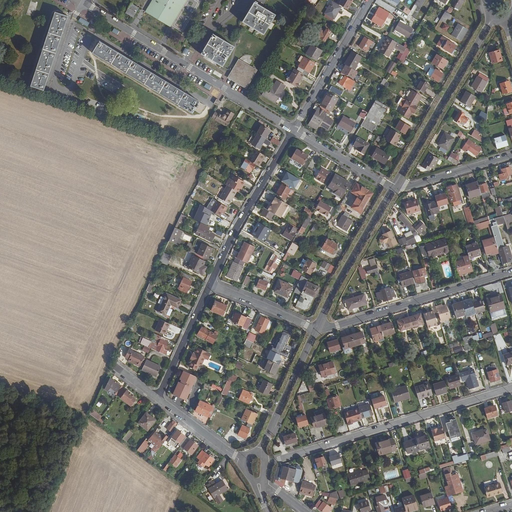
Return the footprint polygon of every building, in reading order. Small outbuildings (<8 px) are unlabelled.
[(170,27),(186,0),(152,0),(145,12),(170,27)] [(341,0),(338,4),(347,10),(351,3),(350,2),(351,0),(341,0)] [(416,0),(410,12),(409,14),(414,17),(424,0),(416,0)] [(463,0),(458,0),(454,7),(458,9),(463,0)] [(257,2),(255,1),(243,22),(263,34),(275,15),(256,4),(257,2)] [(325,13),(334,19),(341,7),(332,2),(325,13)] [(139,8),(131,3),(125,12),(133,17),(139,8)] [(389,13),(380,7),(372,20),(381,26),(389,13)] [(451,15),(444,11),(439,20),(445,23),(447,18),(449,20),(451,15)] [(43,90),(68,16),(56,12),(31,86),(43,90)] [(78,21),(87,27),(89,23),(80,17),(78,21)] [(413,29),(400,21),(395,30),(408,37),(413,29)] [(322,31),(320,29),(315,36),(320,39),(321,38),(325,41),(332,28),(326,24),(322,31)] [(449,27),(444,24),(440,31),(444,34),(449,27)] [(467,29),(458,24),(451,36),(460,41),(467,29)] [(222,66),(234,47),(213,35),(201,53),(222,66)] [(373,42),(365,37),(360,46),(366,50),(370,44),(372,45),(373,42)] [(397,42),(387,37),(384,41),(386,41),(383,46),(380,51),(388,57),(397,42)] [(456,46),(442,37),(437,45),(451,53),(456,46)] [(193,113),(195,110),(199,102),(99,42),(93,53),(193,113)] [(404,50),(406,48),(399,44),(397,48),(403,52),(404,50)] [(182,53),(185,55),(190,47),(186,45),(182,53)] [(312,45),(306,55),(316,61),(323,51),(312,45)] [(500,56),(498,49),(488,52),(491,61),(492,60),(493,63),(502,60),(501,56),(500,56)] [(408,53),(404,50),(403,52),(398,61),(402,63),(408,53)] [(345,64),(346,65),(354,70),(362,57),(353,51),(345,64)] [(431,63),(442,69),(444,65),(441,63),(444,59),(436,54),(431,63)] [(304,70),(302,74),(307,76),(314,63),(304,57),(298,67),(304,70)] [(257,69),(240,59),(229,75),(247,86),(257,69)] [(341,73),(345,75),(348,75),(351,77),(355,70),(354,70),(346,65),(341,73)] [(285,81),(294,86),(301,73),(291,67),(283,80),(285,81)] [(431,77),(430,77),(438,82),(443,74),(435,69),(434,70),(430,68),(426,74),(431,77)] [(272,73),(265,69),(261,75),(268,79),(272,73)] [(489,78),(479,73),(471,86),(481,92),(489,78)] [(273,102),(285,81),(283,80),(277,76),(268,91),(266,90),(264,93),(266,94),(264,97),(273,102)] [(342,81),(340,84),(340,85),(349,90),(354,82),(345,76),(342,81)] [(383,79),(380,84),(387,87),(390,82),(383,79)] [(416,89),(423,93),(428,84),(421,80),(416,89)] [(508,80),(500,83),(503,94),(511,91),(508,80)] [(329,90),(340,96),(343,92),(332,86),(329,90)] [(406,100),(416,106),(421,96),(411,91),(406,100)] [(475,96),(466,91),(460,101),(469,107),(475,96)] [(338,99),(328,93),(321,104),(331,111),(338,99)] [(223,106),(228,99),(224,97),(219,103),(223,106)] [(399,113),(408,119),(416,106),(406,100),(401,97),(397,103),(403,106),(399,113)] [(368,112),(375,117),(379,111),(383,113),(387,106),(376,100),(368,112)] [(199,102),(195,110),(201,113),(205,105),(199,102)] [(326,112),(318,107),(308,124),(317,129),(320,123),(320,122),(324,124),(323,125),(329,129),(333,121),(324,116),(326,112)] [(359,116),(364,119),(366,117),(368,112),(363,109),(359,116)] [(218,114),(215,119),(215,120),(227,127),(234,114),(228,110),(225,115),(223,115),(222,116),(219,114),(218,114)] [(366,117),(373,121),(375,117),(368,112),(366,117)] [(454,121),(464,126),(466,121),(467,119),(463,116),(463,115),(459,113),(454,121)] [(349,135),(356,123),(344,116),(337,128),(349,135)] [(364,119),(361,125),(373,132),(376,126),(371,123),(373,121),(366,117),(364,119)] [(399,120),(395,128),(401,132),(404,134),(407,130),(408,130),(410,127),(399,120)] [(261,126),(257,134),(258,134),(265,138),(269,130),(261,126)] [(391,129),(385,139),(395,145),(397,142),(396,141),(398,139),(401,134),(391,129)] [(473,134),(469,131),(467,134),(481,142),(483,139),(478,136),(479,133),(475,131),(473,134)] [(455,138),(445,133),(438,145),(441,146),(439,150),(446,153),(455,138)] [(259,149),(265,138),(258,134),(251,144),(259,149)] [(504,136),(494,140),(497,149),(508,146),(504,136)] [(369,144),(358,137),(353,145),(361,149),(359,151),(363,153),(369,144)] [(270,141),(278,146),(280,142),(272,138),(270,141)] [(481,148),(469,141),(464,149),(467,151),(468,150),(477,155),(481,148)] [(308,155),(296,148),(290,158),(302,165),(308,155)] [(389,156),(377,148),(372,157),(384,164),(389,156)] [(255,165),(258,167),(265,156),(256,151),(249,161),(255,165)] [(439,159),(429,153),(422,167),(428,171),(430,167),(433,169),(439,159)] [(449,156),(447,159),(455,164),(457,161),(449,156)] [(249,161),(246,160),(241,167),(249,172),(251,168),(252,169),(255,165),(249,161)] [(510,167),(502,169),(503,172),(499,173),(500,177),(511,174),(510,167)] [(322,168),(320,171),(318,175),(316,178),(325,184),(331,174),(322,168)] [(285,171),(279,180),(295,188),(300,179),(285,171)] [(342,197),(350,183),(336,175),(328,189),(342,197)] [(226,185),(227,186),(237,192),(238,192),(240,189),(241,186),(242,187),(244,183),(234,176),(231,180),(229,179),(226,185)] [(470,197),(481,194),(481,193),(479,185),(478,182),(466,185),(470,197)] [(486,183),(479,185),(481,193),(489,191),(486,183)] [(292,189),(283,184),(277,195),(286,200),(292,189)] [(351,208),(360,213),(372,194),(356,184),(351,192),(358,196),(351,208)] [(457,185),(447,188),(451,202),(453,201),(454,206),(461,204),(460,199),(462,199),(457,185)] [(220,199),(229,205),(237,192),(227,186),(220,199)] [(372,194),(360,213),(361,214),(373,194),(372,194)] [(291,207),(275,197),(272,202),(270,201),(268,205),(269,207),(267,210),(272,213),(283,219),(291,207)] [(212,212),(219,216),(225,207),(216,201),(210,211),(212,212)] [(419,209),(417,201),(409,204),(408,202),(404,203),(407,213),(419,209)] [(440,212),(436,201),(431,202),(431,203),(424,205),(428,215),(440,212)] [(331,208),(320,202),(315,210),(327,216),(331,208)] [(195,216),(194,219),(197,220),(204,224),(206,225),(207,222),(210,216),(212,212),(210,211),(201,205),(199,209),(195,216)] [(266,209),(263,207),(260,213),(268,218),(272,213),(267,210),(266,209)] [(469,226),(475,225),(474,221),(469,207),(464,208),(469,226)] [(349,215),(345,212),(336,226),(345,232),(352,221),(347,218),(349,215)] [(415,229),(402,214),(399,217),(407,226),(408,226),(411,229),(411,230),(412,231),(415,234),(418,232),(415,229)] [(499,252),(502,263),(511,260),(508,246),(505,246),(497,221),(505,219),(504,216),(489,220),(495,238),(499,252)] [(311,219),(307,217),(300,229),(298,232),(302,234),(311,219)] [(258,222),(250,235),(264,243),(271,230),(258,222)] [(208,231),(209,227),(200,223),(195,233),(211,241),(215,235),(208,231)] [(421,223),(415,229),(418,232),(419,234),(426,229),(421,223)] [(285,230),(284,233),(282,235),(290,239),(297,229),(288,224),(285,230)] [(175,228),(169,242),(175,245),(182,231),(175,228)] [(391,231),(383,235),(383,236),(381,237),(380,239),(382,243),(384,243),(385,242),(386,242),(389,248),(397,244),(391,231)] [(406,237),(399,240),(402,246),(403,246),(402,244),(406,243),(408,245),(417,243),(415,240),(413,235),(406,238),(406,237)] [(280,238),(276,236),(272,244),(276,247),(280,238)] [(490,254),(499,252),(495,238),(483,241),(485,247),(484,247),(486,254),(490,253),(490,254)] [(336,245),(327,239),(322,248),(331,254),(336,245)] [(445,239),(422,246),(426,258),(444,253),(444,254),(449,253),(445,239)] [(237,253),(235,257),(237,258),(244,262),(247,263),(255,247),(243,241),(241,245),(242,246),(238,254),(237,253)] [(169,242),(163,253),(170,256),(175,245),(169,242)] [(284,255),(281,261),(285,264),(288,259),(294,249),(296,249),(298,246),(292,242),(284,255)] [(466,246),(469,257),(481,254),(477,242),(466,246)] [(197,255),(207,259),(212,248),(202,244),(197,255)] [(190,245),(188,250),(195,254),(198,248),(190,245)] [(289,260),(296,249),(294,249),(288,259),(289,260)] [(163,253),(159,262),(167,266),(171,257),(170,256),(163,253)] [(273,254),(264,270),(270,274),(271,272),(272,273),(275,268),(277,264),(278,264),(280,260),(276,258),(277,257),(273,254)] [(205,262),(193,256),(188,268),(199,273),(205,262)] [(455,262),(459,275),(463,274),(462,272),(473,269),(469,257),(455,262)] [(244,262),(237,258),(235,262),(233,262),(226,277),(237,281),(244,266),(242,266),(244,262)] [(316,263),(307,259),(307,260),(306,259),(305,261),(303,259),(299,265),(302,267),(301,269),(302,269),(302,270),(310,274),(311,271),(312,272),(314,267),(316,263)] [(329,264),(324,261),(321,266),(327,269),(329,264)] [(377,266),(366,269),(368,274),(378,271),(377,266)] [(414,282),(416,287),(419,286),(418,283),(425,280),(424,276),(428,274),(425,267),(413,271),(416,278),(413,279),(414,282)] [(399,274),(401,278),(401,281),(403,286),(414,282),(413,279),(410,270),(399,274)] [(178,289),(186,293),(191,282),(188,280),(190,276),(182,272),(180,276),(184,278),(178,289)] [(302,273),(295,288),(302,291),(306,282),(308,277),(302,273)] [(265,290),(268,282),(259,279),(257,286),(265,290)] [(291,286),(279,280),(274,291),(287,297),(291,286)] [(306,282),(302,291),(295,306),(305,311),(309,309),(319,288),(306,282)] [(389,288),(381,291),(381,292),(377,294),(379,300),(383,298),(384,301),(392,299),(392,297),(395,296),(393,288),(390,289),(389,288)] [(161,304),(177,311),(182,300),(166,293),(161,304)] [(345,300),(348,310),(367,304),(364,295),(345,300)] [(490,311),(504,307),(500,296),(494,298),(493,296),(487,298),(490,311)] [(472,303),(471,300),(462,302),(465,313),(469,311),(468,309),(471,308),(471,309),(474,308),(472,303)] [(485,311),(482,300),(472,303),(474,308),(477,318),(484,316),(482,312),(485,311)] [(226,306),(215,301),(211,311),(222,316),(226,306)] [(452,304),(456,317),(466,314),(465,313),(462,302),(462,301),(452,304)] [(176,311),(177,311),(161,304),(156,315),(164,319),(169,308),(176,311)] [(447,309),(439,312),(441,321),(450,318),(447,309)] [(428,328),(438,325),(433,311),(424,314),(428,328)] [(245,321),(246,318),(236,313),(232,322),(242,326),(241,328),(246,331),(249,323),(245,321)] [(420,313),(409,317),(412,327),(423,323),(420,313)] [(269,329),(272,322),(262,317),(256,331),(263,334),(266,328),(269,329)] [(412,327),(409,317),(397,320),(401,330),(412,327)] [(164,335),(169,324),(160,320),(155,330),(164,335)] [(392,322),(380,326),(383,336),(395,332),(392,322)] [(383,336),(380,326),(371,329),(374,341),(384,338),(383,336)] [(220,338),(202,327),(197,335),(216,346),(220,338)] [(270,350),(285,357),(287,354),(282,351),(290,333),(283,329),(274,348),(271,347),(270,350)] [(362,332),(352,335),(355,345),(365,342),(362,332)] [(464,344),(479,340),(477,334),(462,338),(464,344)] [(165,349),(169,340),(157,335),(156,337),(158,339),(157,340),(159,341),(157,345),(144,338),(141,344),(152,349),(165,355),(167,350),(165,349)] [(355,345),(352,335),(342,338),(346,348),(355,345)] [(246,339),(244,345),(251,349),(254,343),(251,341),(246,339)] [(329,353),(340,350),(337,339),(326,342),(329,353)] [(129,358),(128,360),(134,364),(133,365),(138,368),(144,360),(144,359),(134,352),(135,351),(131,348),(125,356),(129,358)] [(191,356),(190,358),(202,363),(204,359),(208,360),(211,354),(199,349),(196,355),(194,354),(193,357),(191,356)] [(202,363),(190,358),(190,360),(191,360),(188,367),(195,370),(198,365),(200,366),(202,363)] [(279,364),(269,360),(264,370),(274,374),(279,364)] [(332,360),(326,362),(327,364),(323,365),(323,363),(319,365),(322,377),(336,373),(332,360)] [(147,361),(142,371),(149,374),(150,373),(157,377),(161,367),(147,361)] [(234,367),(241,370),(243,363),(237,361),(234,367)] [(172,395),(186,401),(194,381),(196,382),(198,377),(182,370),(172,395)] [(497,370),(488,372),(490,382),(500,379),(497,370)] [(450,388),(461,385),(458,375),(447,378),(450,388)] [(476,376),(466,379),(469,389),(479,386),(476,376)] [(115,394),(117,396),(118,396),(124,388),(115,382),(110,379),(105,389),(107,392),(110,388),(116,393),(115,394)] [(267,394),(272,384),(264,380),(259,391),(267,394)] [(436,395),(448,391),(445,381),(433,385),(436,395)] [(307,384),(310,392),(325,388),(323,384),(316,386),(315,382),(307,384)] [(426,397),(433,395),(430,384),(425,385),(424,385),(415,387),(418,399),(423,398),(423,396),(426,396),(426,397)] [(407,385),(391,390),(395,403),(411,398),(407,385)] [(124,388),(118,396),(131,405),(135,400),(131,397),(133,395),(124,388)] [(251,398),(253,395),(243,390),(239,400),(248,404),(250,401),(252,402),(253,399),(251,398)] [(372,399),(374,408),(387,405),(384,395),(372,399)] [(340,401),(338,396),(327,400),(330,409),(339,406),(338,402),(340,401)] [(511,409),(511,405),(511,400),(502,403),(505,413),(509,412),(508,410),(511,409)] [(211,407),(199,401),(194,411),(206,417),(211,407)] [(370,404),(358,407),(359,409),(361,417),(372,414),(370,404)] [(494,406),(484,409),(487,418),(497,415),(494,406)] [(248,423),(252,424),(256,414),(246,409),(242,420),(248,423)] [(348,424),(353,423),(352,422),(355,421),(362,419),(361,417),(359,409),(344,413),(348,424)] [(92,410),(90,414),(91,415),(99,421),(101,417),(92,410)] [(156,420),(146,413),(138,423),(148,430),(156,420)] [(327,424),(324,413),(311,417),(314,428),(327,424)] [(308,424),(306,415),(296,419),(299,427),(308,424)] [(172,420),(166,430),(171,433),(177,423),(172,420)] [(245,439),(252,424),(248,423),(246,427),(242,425),(238,435),(245,439)] [(446,438),(443,426),(437,428),(437,429),(432,431),(434,441),(446,438)] [(460,433),(458,427),(455,427),(455,426),(448,428),(451,439),(458,436),(457,433),(460,433)] [(488,429),(474,433),(477,444),(491,439),(488,429)] [(129,430),(122,439),(123,439),(126,441),(132,433),(129,430)] [(183,444),(187,438),(184,436),(185,436),(178,430),(172,437),(179,443),(178,444),(181,447),(183,444)] [(150,440),(160,448),(168,437),(164,435),(162,438),(155,432),(152,436),(153,437),(150,440)] [(295,433),(283,437),(286,445),(297,442),(295,433)] [(426,435),(415,439),(415,440),(418,450),(429,447),(426,435)] [(190,441),(187,438),(183,444),(186,445),(183,448),(191,454),(198,446),(190,440),(190,441)] [(393,438),(376,443),(380,454),(396,450),(393,438)] [(418,450),(415,440),(404,443),(407,453),(418,450)] [(203,451),(197,458),(209,467),(214,459),(203,451)] [(328,456),(331,466),(342,463),(339,454),(328,456)] [(174,455),(169,462),(176,467),(182,460),(174,455)] [(323,456),(315,458),(318,467),(325,465),(323,456)] [(169,462),(163,469),(165,471),(171,464),(169,462)] [(283,469),(278,467),(275,479),(278,480),(284,484),(286,480),(298,483),(301,470),(294,468),(294,467),(289,466),(288,468),(283,467),(283,469)] [(398,469),(385,473),(388,480),(400,476),(398,469)] [(411,477),(409,469),(403,471),(406,479),(411,477)] [(362,470),(347,475),(351,485),(366,481),(365,479),(369,478),(366,471),(363,472),(362,470)] [(449,485),(445,486),(448,495),(462,491),(459,483),(457,483),(454,474),(446,476),(449,485)] [(213,481),(206,485),(213,497),(227,489),(222,480),(215,484),(213,481)] [(307,482),(303,481),(299,493),(304,494),(304,492),(313,495),(316,486),(307,483),(307,482)] [(499,483),(485,487),(488,496),(502,492),(499,483)] [(423,506),(435,503),(432,492),(420,496),(423,506)] [(384,496),(384,495),(375,497),(377,505),(376,506),(378,511),(384,511),(382,504),(388,503),(386,495),(384,496)] [(402,499),(405,505),(406,511),(418,508),(414,495),(402,499)] [(452,509),(451,505),(449,498),(439,502),(442,511),(448,509),(448,510),(452,509)] [(323,503),(319,500),(314,506),(321,511),(330,511),(331,511),(328,509),(329,507),(324,502),(323,503)] [(368,501),(358,504),(360,511),(365,511),(370,511),(368,501)]
